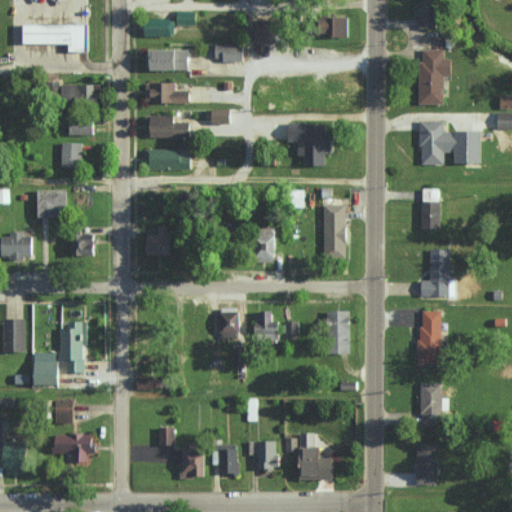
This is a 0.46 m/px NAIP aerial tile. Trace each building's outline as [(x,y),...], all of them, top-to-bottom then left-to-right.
[(437,0),(417,0),(419,30),(439,30),(437,0)] [(197,25),(198,11),(178,10),(177,24),(197,25)] [(350,35),(348,17),(337,18),(339,36),(350,35)] [(148,36),(172,36),(172,18),(147,18),(148,36)] [(276,21),(255,20),(254,41),(276,42),(276,21)] [(25,24),(24,43),(70,44),(70,51),(89,52),(89,25),(25,24)] [(215,60),(246,60),(246,44),(216,43),(215,60)] [(191,49),(153,49),(153,69),(191,70),(191,49)] [(421,103),(445,103),(445,76),(453,76),(453,58),(445,58),(445,49),(421,49),(421,103)] [(176,82),(147,83),(147,103),(192,102),(192,90),(177,90),(176,82)] [(64,84),(64,101),(99,100),(99,84),(64,84)] [(310,92),(310,100),(348,99),(347,91),(310,92)] [(511,94),(501,95),(500,108),(511,107),(511,94)] [(496,128),(496,111),(476,111),(476,127),(496,128)] [(193,137),(193,122),(176,122),(176,115),(150,114),(149,136),(193,137)] [(72,134),(95,135),(96,117),(73,116),(72,134)] [(421,163),(446,163),(446,152),(457,152),(457,162),(484,163),(484,131),(446,131),(446,120),(422,120),(421,163)] [(305,165),(328,165),(328,153),(333,153),(333,123),(290,123),(289,140),(300,140),(300,156),(305,156),(305,165)] [(82,143),(63,142),(62,165),(82,165),(82,143)] [(423,229),(442,229),(442,188),(423,188),(423,229)] [(39,216),(69,216),(69,189),(40,189),(39,216)] [(347,256),(347,204),(325,204),(324,256),(347,256)] [(173,256),(174,226),(160,225),(160,233),(150,233),(149,255),(173,256)] [(34,236),(25,236),(25,232),(10,231),(10,236),(1,235),(0,257),(33,258),(34,236)] [(98,234),(74,233),(73,255),(97,256),(98,234)] [(431,280),(422,280),(423,296),(457,296),(457,280),(452,280),(451,249),(431,249),(431,280)] [(221,339),(241,338),(240,307),(221,308),(221,339)] [(354,352),(353,310),(330,311),(331,353),(354,352)] [(420,364),(443,364),(444,311),(421,310),(420,364)] [(254,339),(282,338),(281,321),(271,322),(270,311),(254,312),(254,339)] [(4,352),(26,352),(27,319),(5,318),(4,352)] [(84,320),(69,321),(69,328),(61,328),(62,360),(66,360),(67,372),(85,372),(84,320)] [(285,337),(298,338),(299,321),(286,321),(285,337)] [(59,385),(60,352),(35,351),(34,385),(59,385)] [(139,376),(139,388),(158,388),(158,375),(139,376)] [(422,414),(443,415),(444,383),(422,382),(422,414)] [(259,420),(258,398),(248,398),(248,421),(259,420)] [(75,400),(60,400),(60,418),(75,418),(75,400)] [(160,445),(176,444),(176,427),(160,427),(160,445)] [(71,452),(71,461),(88,461),(88,453),(97,453),(97,433),(55,435),(56,453),(71,452)] [(316,433),(302,433),(302,479),(336,479),(336,457),(323,457),(323,447),(316,447),(316,433)] [(259,455),(258,468),(279,469),(279,441),(251,440),(250,454),(259,455)] [(29,472),(30,442),(4,441),(4,472),(29,472)] [(418,484),(439,484),(440,444),(419,443),(418,484)] [(240,449),(221,449),(222,473),(241,473),(240,449)] [(183,477),(207,478),(207,450),(183,450),(183,477)]
